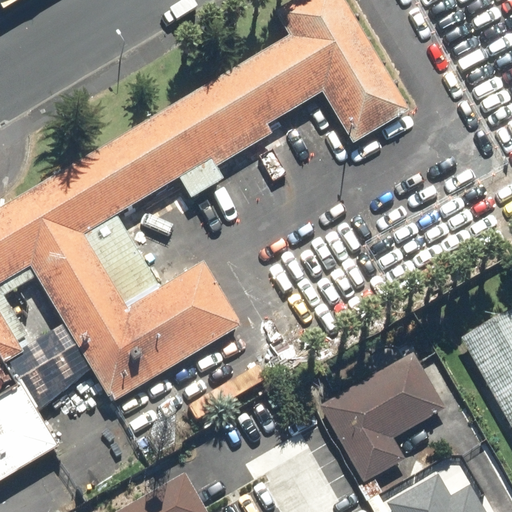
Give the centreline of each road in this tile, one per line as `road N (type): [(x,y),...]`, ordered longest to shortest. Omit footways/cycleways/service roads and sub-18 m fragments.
road 1 (unknown): [(359,0),(389,86),(381,149),(336,186),(213,260)]
road 2 (residential): [(139,0),(0,83)]
